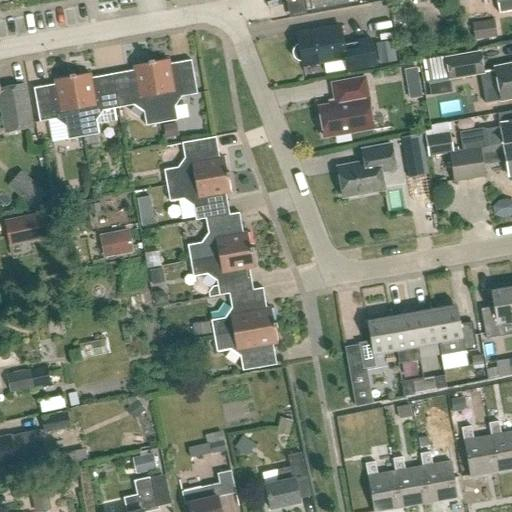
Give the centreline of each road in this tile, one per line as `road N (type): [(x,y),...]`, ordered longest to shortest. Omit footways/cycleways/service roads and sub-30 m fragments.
road 1 (residential): [(511,242),(338,269),(323,251),(228,10)]
road 2 (residential): [(0,48),(228,10)]
